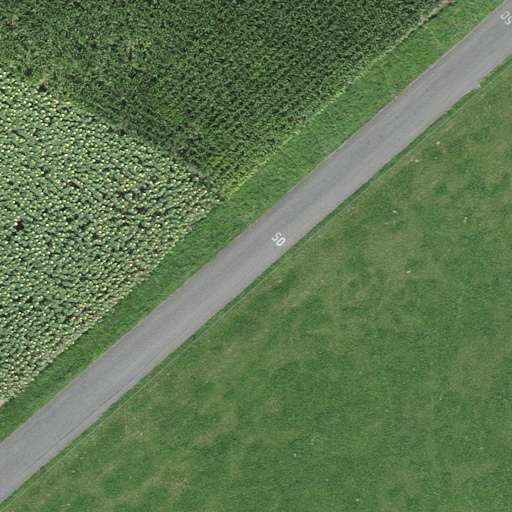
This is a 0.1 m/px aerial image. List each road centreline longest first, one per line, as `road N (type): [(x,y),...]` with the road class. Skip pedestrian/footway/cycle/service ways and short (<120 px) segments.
road 1 (unclassified): [(511,19),(0,482)]
road 2 (track): [(0,393),(467,0)]
